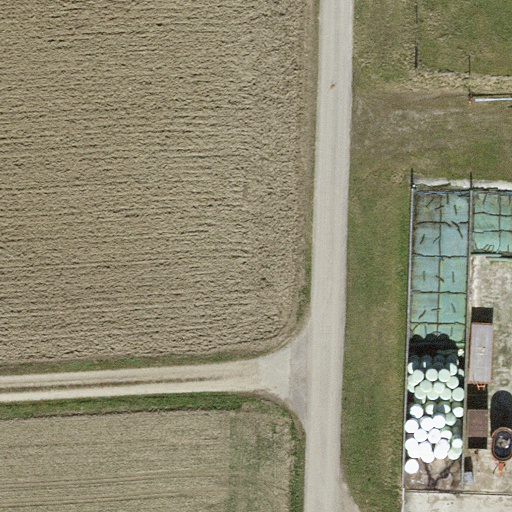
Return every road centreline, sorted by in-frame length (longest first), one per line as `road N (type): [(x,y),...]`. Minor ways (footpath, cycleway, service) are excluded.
road 1 (track): [(337,0),(317,511)]
road 2 (track): [(0,392),(320,373)]
